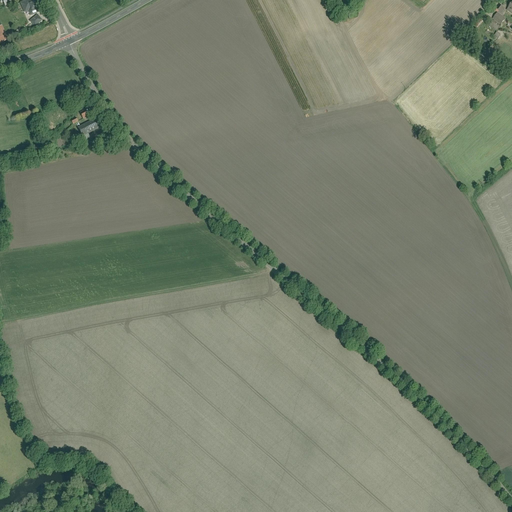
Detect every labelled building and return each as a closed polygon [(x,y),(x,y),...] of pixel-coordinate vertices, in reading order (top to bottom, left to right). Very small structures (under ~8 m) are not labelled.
[(35,0),(27,0),(20,3),(25,14),(29,12),(31,17),(40,13),(38,10),(40,9),(38,5),(35,0)] [(498,13),(494,20),(502,26),(507,19),(498,13)] [(38,15),(30,22),(36,28),(43,21),(38,15)] [(8,24),(0,27),(0,45),(14,40),(8,24)] [(83,119),(91,115),(88,109),(80,113),(83,119)] [(96,119),(79,129),(84,138),(101,128),(96,119)] [(96,147),(105,146),(103,139),(95,140),(96,147)]
